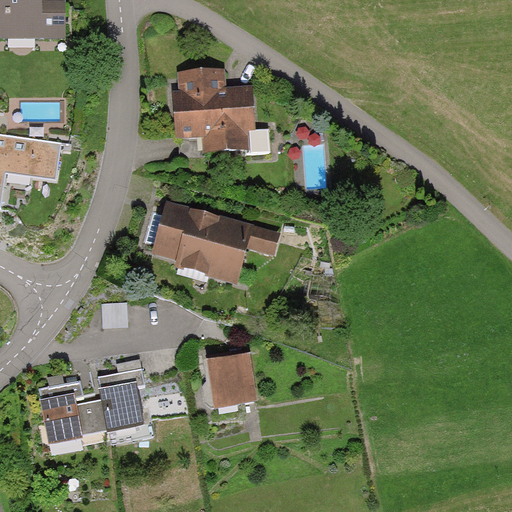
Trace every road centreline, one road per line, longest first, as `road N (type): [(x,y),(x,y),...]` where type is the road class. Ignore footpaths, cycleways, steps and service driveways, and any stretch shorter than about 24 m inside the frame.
road 1 (track): [(511,245),(396,140),(252,45),(163,0)]
road 2 (residential): [(120,0),(129,101),(117,182),(80,274),(52,297)]
